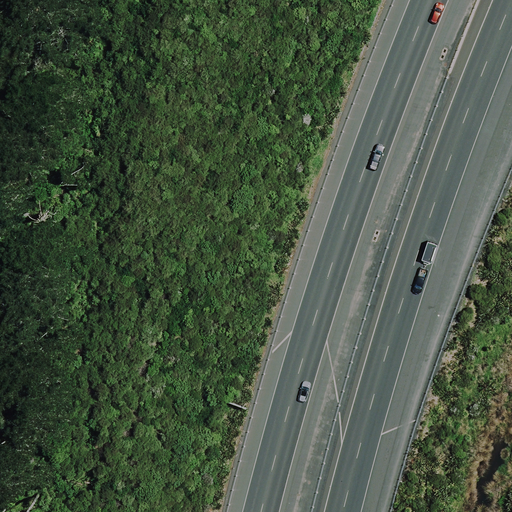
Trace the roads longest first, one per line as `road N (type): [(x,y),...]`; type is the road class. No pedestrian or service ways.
road 1 (motorway): [(263,511),(333,263),(432,0)]
road 2 (motorway): [(511,2),(430,211),(342,511)]
